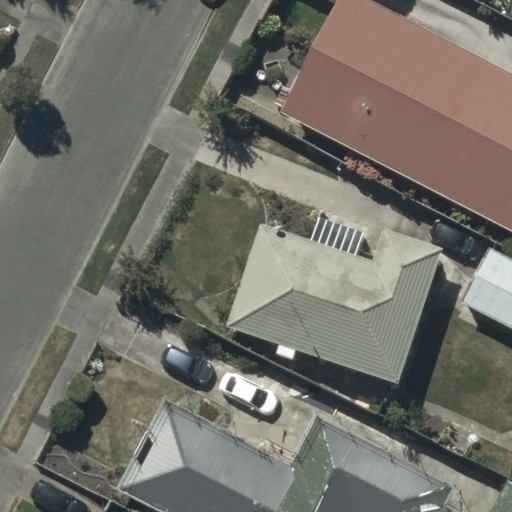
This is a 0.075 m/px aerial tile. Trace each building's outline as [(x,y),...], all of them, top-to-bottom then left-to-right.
[(511,70),(376,0),(336,0),(282,105),(511,223),(511,70)] [(374,253),(259,214),(223,318),(279,337),(275,348),(291,353),(294,343),(394,378),(440,243),(384,224),(374,253)] [(511,256),(490,245),(463,298),(511,323),(511,256)] [(459,271),(438,263),(429,287),(450,295),(459,271)] [(293,460),(165,394),(118,485),(170,511),(458,511),(459,511),(443,504),(454,483),(318,413),(293,460)] [(511,511),(511,478),(507,475),(488,511),(511,511)]
